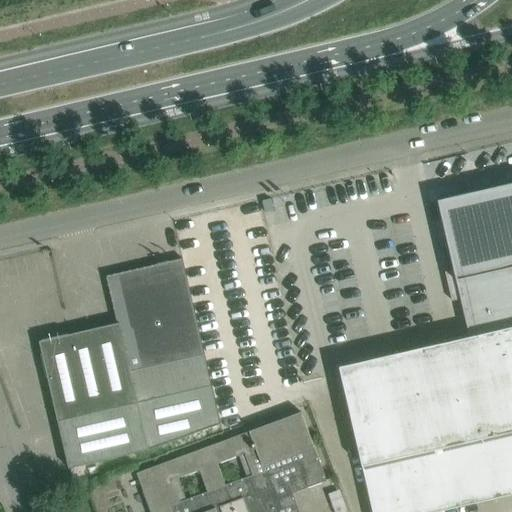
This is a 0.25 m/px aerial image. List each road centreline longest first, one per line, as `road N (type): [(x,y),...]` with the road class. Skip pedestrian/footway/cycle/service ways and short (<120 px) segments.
road 1 (unclassified): [(511,119),(0,238)]
road 2 (secondary): [(0,133),(410,35),(476,0)]
road 3 (secondary): [(220,33),(0,85)]
